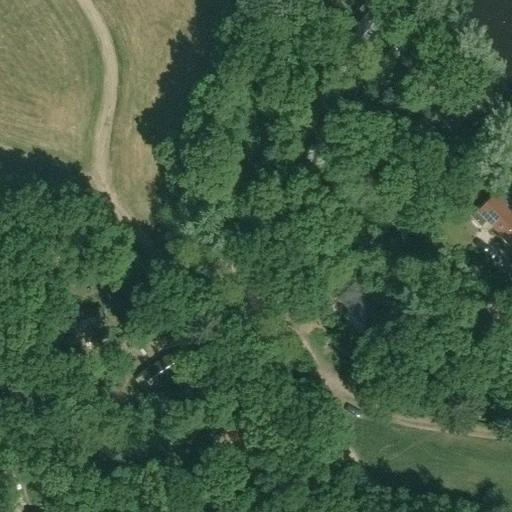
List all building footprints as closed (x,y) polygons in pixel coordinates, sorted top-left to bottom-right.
[(371,0),(367,0),(347,25),(353,29),(355,26),(359,29),(351,38),(362,47),(389,15),(371,0)] [(434,111),(452,132),(481,108),(463,87),(434,111)] [(511,214),(502,205),(492,216),(483,207),(471,219),(481,229),(486,223),(511,248),(511,214)] [(383,310),(368,295),(352,310),(367,325),(383,310)] [(77,314),(78,317),(70,318),(72,328),(79,326),(80,330),(82,330),(84,337),(97,335),(95,327),(104,326),(103,321),(105,321),(104,313),(102,314),(101,310),(77,314)] [(153,392),(175,377),(180,383),(186,379),(182,372),(183,371),(172,355),(142,376),(153,392)] [(511,383),(478,360),(457,390),(485,409),(494,396),(504,403),(511,392),(511,383)] [(224,418),(215,426),(231,445),(220,455),(226,463),(248,444),(224,418)]
